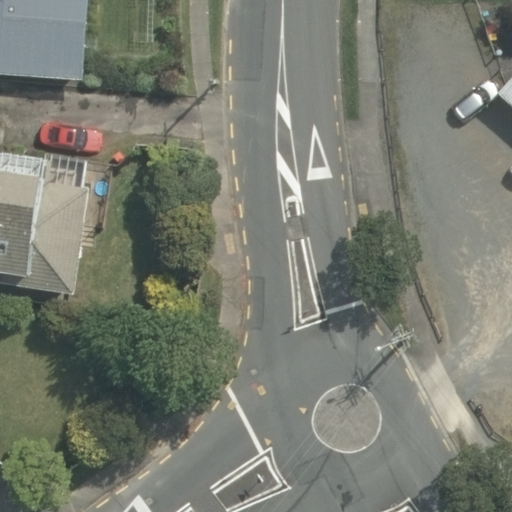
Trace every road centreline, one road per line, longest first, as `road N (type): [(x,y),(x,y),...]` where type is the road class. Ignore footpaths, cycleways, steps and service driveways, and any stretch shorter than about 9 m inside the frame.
road 1 (unclassified): [(338,412),(299,208),(297,0)]
road 2 (tertiary): [(338,412),(186,511)]
road 3 (tertiary): [(419,511),(338,412)]
